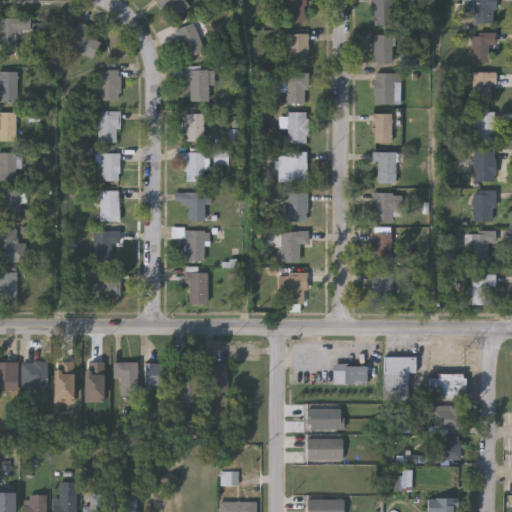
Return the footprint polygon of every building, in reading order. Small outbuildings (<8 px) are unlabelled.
[(171,22),(153,0),(181,0),(188,8),(171,22)] [(287,0),(306,0),(306,25),(287,25),(287,0)] [(371,0),(391,0),(391,16),(371,16),(371,0)] [(473,0),(495,0),(495,26),(473,26),(473,0)] [(15,48),(0,48),(0,19),(29,19),(29,32),(15,32),(15,48)] [(64,46),(76,22),(89,28),(85,36),(99,43),(91,60),(64,46)] [(174,31),(192,24),(203,53),(186,60),(174,31)] [(471,65),(471,34),(496,34),(496,46),(489,46),(489,65),(471,65)] [(289,64),(289,36),(308,35),(308,64),(289,64)] [(393,36),(393,65),(373,65),(373,36),(393,36)] [(188,102),(188,83),(185,83),(185,70),(213,70),(213,87),(207,87),(207,102),(188,102)] [(98,71),(119,71),(119,102),(98,102),(98,71)] [(0,73),(16,73),(16,104),(0,104),(0,73)] [(495,73),(495,104),(473,104),(473,73),(495,73)] [(308,105),(286,105),(286,75),(308,75),(308,105)] [(399,75),(399,106),(373,106),(373,75),(399,75)] [(119,112),(119,143),(97,143),(97,112),(119,112)] [(478,145),(478,113),(495,113),(495,145),(478,145)] [(0,143),(0,114),(15,114),(15,143),(0,143)] [(287,145),(287,114),(307,114),(307,145),(287,145)] [(202,115),(202,143),(184,143),(184,115),(202,115)] [(391,145),(372,145),(372,116),(391,116),(391,145)] [(185,163),(174,163),(174,153),(202,153),(202,183),(185,183),(185,163)] [(306,153),(306,182),(287,182),(287,153),(306,153)] [(474,183),(474,153),(495,153),(495,183),(474,183)] [(15,182),(0,182),(0,191),(19,191),(19,223),(0,223),(0,154),(17,154),(16,161),(15,161),(15,182)] [(395,185),(377,185),(377,164),(372,164),(372,154),(395,154),(395,185)] [(119,182),(101,182),(101,155),(119,155),(119,182)] [(119,192),(119,223),(100,223),(100,192),(119,192)] [(473,223),(473,192),(495,192),(495,223),(473,223)] [(204,204),(204,222),(186,222),(186,204),(174,204),(174,194),(208,194),(208,204),(204,204)] [(307,194),(307,223),(289,223),(289,194),(307,194)] [(393,224),(372,224),(372,194),(401,194),(401,218),(393,218),(393,224)] [(0,231),(17,231),(17,245),(25,245),(25,263),(0,263),(0,231)] [(185,263),(185,237),(181,237),(181,231),(208,231),(208,263),(185,263)] [(120,233),(120,245),(111,245),(111,262),(93,262),(93,233),(120,233)] [(308,233),(308,245),(300,245),(300,263),(281,263),(281,233),(308,233)] [(487,244),(487,262),(468,262),(468,234),(495,234),(495,244),(487,244)] [(372,235),(391,235),(391,263),(372,263),(372,235)] [(0,305),(0,270),(16,270),(16,305),(0,305)] [(119,274),(119,304),(100,304),(100,274),(119,274)] [(207,274),(207,305),(186,305),(186,274),(207,274)] [(285,306),(285,274),(306,274),(306,306),(285,306)] [(392,274),(392,305),(372,305),(372,274),(392,274)] [(493,276),(493,306),(471,306),(471,276),(493,276)] [(407,373),(407,397),(384,397),(384,356),(416,356),(416,373),(407,373)] [(0,389),(0,361),(7,361),(7,372),(18,372),(18,389),(0,389)] [(22,386),(22,361),(48,361),(48,386),(22,386)] [(138,362),(138,395),(114,395),(114,362),(138,362)] [(145,390),(145,363),(166,363),(166,390),(145,390)] [(197,402),(180,402),(180,364),(197,364),(197,402)] [(228,392),(207,392),(207,364),(228,364),(228,392)] [(333,384),(333,364),(366,364),(366,384),(333,384)] [(465,397),(428,397),(428,374),(465,374),(465,397)] [(462,404),(462,428),(432,428),(432,404),(462,404)] [(343,408),(343,428),(306,428),(306,407),(343,408)] [(437,459),(437,435),(459,435),(459,459),(437,459)] [(341,459),(305,459),(305,437),(341,437),(341,459)] [(410,467),(410,489),(387,489),(387,467),(410,467)] [(77,482),(77,511),(56,511),(56,482),(77,482)] [(0,511),(0,492),(15,492),(15,511),(0,511)] [(120,511),(120,493),(136,493),(136,511),(120,511)] [(84,511),(84,506),(90,506),(90,494),(108,494),(108,511),(84,511)] [(46,495),(46,511),(26,511),(26,495),(46,495)] [(305,511),(305,498),(343,498),(343,511),(305,511)] [(425,511),(425,498),(456,498),(456,511),(425,511)] [(257,502),(257,511),(221,511),(221,502),(257,502)]
